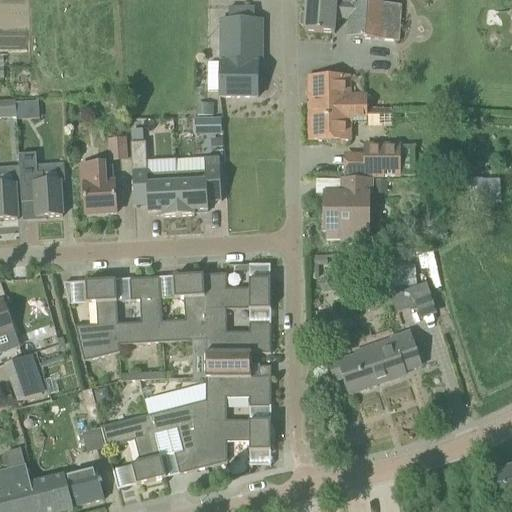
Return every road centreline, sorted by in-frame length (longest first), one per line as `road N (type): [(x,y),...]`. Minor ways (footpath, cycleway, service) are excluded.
road 1 (residential): [(0,250),(289,245)]
road 2 (residential): [(306,490),(295,440),(289,245)]
road 3 (tertiary): [(306,490),(481,443),(511,427)]
road 4 (residential): [(289,245),(297,225),(291,36)]
